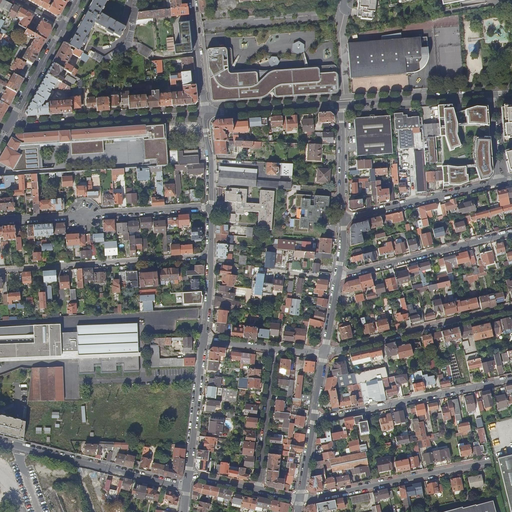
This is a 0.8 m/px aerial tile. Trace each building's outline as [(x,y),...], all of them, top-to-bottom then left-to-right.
[(14,5),(4,0),(2,0),(0,5),(0,6),(10,12),(14,5)] [(68,0),(54,0),(53,3),(50,1),(51,1),(50,0),(27,0),(40,7),(56,16),(60,14),(68,0)] [(126,27),(100,13),(107,0),(94,0),(69,45),(71,47),(75,49),(79,51),(83,44),(85,45),(88,39),(86,39),(95,23),(108,30),(107,32),(112,35),(113,33),(120,37),(126,27)] [(131,48),(132,42),(136,24),(137,20),(138,12),(140,0),(133,0),(132,10),(129,22),(130,27),(129,33),(126,40),(125,44),(104,57),(95,52),(95,53),(91,51),(88,56),(89,57),(104,65),(106,64),(119,56),(131,48)] [(181,4),(180,0),(169,0),(171,9),(187,7),(187,4),(181,4)] [(207,0),(207,1),(199,1),(201,14),(208,13),(207,0)] [(360,0),(359,0),(357,18),(361,18),(361,19),(372,20),(373,13),(374,13),(375,0),(360,0)] [(33,16),(14,5),(10,12),(7,17),(7,18),(9,19),(10,17),(15,19),(16,16),(20,18),(20,19),(20,21),(21,21),(19,25),(25,29),(26,29),(33,16)] [(188,14),(187,7),(171,9),(171,16),(186,15),(188,14)] [(171,16),(171,9),(164,10),(161,10),(157,10),(154,11),(155,18),(171,16)] [(155,18),(154,11),(138,12),(137,20),(152,18),(155,18)] [(188,14),(186,15),(187,22),(178,23),(180,44),(174,45),(174,47),(175,50),(175,51),(175,54),(190,52),(192,52),(192,49),(191,43),(188,14)] [(51,30),(50,25),(42,21),(38,27),(37,27),(37,28),(39,29),(36,35),(46,40),(49,34),(51,30)] [(39,53),(46,40),(36,35),(26,29),(25,29),(24,30),(26,31),(24,35),(32,39),(35,39),(34,41),(33,41),(29,48),(39,53)] [(9,43),(11,38),(6,35),(1,43),(0,44),(0,51),(6,41),(9,43)] [(428,58),(428,56),(426,38),(347,44),(351,79),(412,73),(413,73),(415,73),(417,72),(418,72),(420,71),(422,70),(423,69),(424,67),(425,66),(426,64),(427,63),(427,61),(427,59),(428,58)] [(150,55),(153,51),(141,44),(132,42),(131,48),(139,54),(140,49),(150,55)] [(304,52),(305,42),(293,42),(293,52),(304,52)] [(208,47),(210,65),(212,98),(263,95),(339,90),(337,70),(335,64),(318,66),(274,69),(259,81),(257,70),(229,69),(226,46),(208,47)] [(33,64),(39,53),(29,48),(28,48),(26,52),(23,50),(21,53),(19,56),(33,64)] [(150,55),(140,49),(139,54),(144,56),(148,59),(150,55)] [(270,65),(279,66),(279,56),(270,56),(270,65)] [(194,70),(193,57),(179,58),(180,60),(181,60),(182,71),(194,70)] [(32,66),(26,62),(26,63),(17,59),(11,69),(25,77),(32,66)] [(162,73),(161,60),(152,61),(157,64),(157,73),(162,73)] [(59,72),(61,73),(63,69),(60,67),(53,64),(47,74),(58,80),(62,83),(64,79),(57,75),(58,75),(59,75),(60,74),(60,73),(59,72)] [(191,84),(190,72),(181,72),(181,74),(170,75),(170,78),(170,83),(171,88),(179,87),(178,83),(176,84),(175,80),(182,80),(183,85),(191,84)] [(0,83),(16,93),(24,80),(13,74),(12,76),(7,73),(6,76),(11,78),(9,81),(8,80),(8,81),(9,82),(8,84),(0,79),(0,83)] [(71,109),(71,101),(64,101),(64,102),(55,103),(55,102),(50,102),(50,103),(48,103),(48,104),(46,104),(45,106),(43,106),(43,107),(41,107),(41,105),(43,105),(45,101),(46,101),(49,96),(51,98),(54,92),(51,90),(52,88),(53,89),(58,80),(47,74),(41,84),(39,88),(32,102),(25,113),(27,116),(34,116),(46,115),(51,114),(72,113),(71,109)] [(76,81),(67,76),(65,79),(64,79),(62,83),(70,87),(74,84),(76,81)] [(59,88),(62,83),(58,80),(53,89),(56,91),(58,87),(59,88)] [(9,106),(16,93),(0,83),(0,91),(3,93),(1,96),(2,96),(0,101),(9,106)] [(70,97),(70,87),(62,83),(59,88),(68,92),(68,97),(70,97)] [(172,106),(171,94),(171,90),(171,88),(170,83),(168,83),(169,94),(165,94),(165,93),(164,93),(164,94),(160,94),(161,92),(161,91),(158,91),(159,107),(172,106)] [(196,92),(195,85),(179,87),(171,88),(171,90),(183,88),(184,91),(184,94),(183,94),(183,93),(171,94),(172,106),(184,105),(194,105),(197,100),(196,92)] [(147,108),(146,97),(146,91),(146,90),(144,90),(144,96),(141,96),(141,97),(136,97),(136,96),(135,96),(135,97),(132,97),(132,96),(129,97),(129,104),(129,109),(147,108)] [(119,105),(119,96),(111,96),(111,91),(108,91),(108,94),(108,97),(109,106),(119,105)] [(159,107),(158,91),(152,91),(151,91),(152,96),(146,97),(147,108),(159,107)] [(129,104),(129,97),(129,92),(125,92),(125,93),(121,93),(122,105),(129,104)] [(81,108),(80,97),(71,98),(71,101),(71,109),(81,108)] [(97,107),(96,99),(95,99),(94,97),(88,98),(88,100),(87,100),(87,108),(97,107)] [(109,106),(108,97),(96,98),(96,99),(97,107),(97,111),(109,110),(109,106)] [(9,106),(0,101),(0,100),(0,109),(5,112),(9,106)] [(511,103),(501,105),(504,142),(509,141),(509,138),(509,136),(506,137),(505,123),(508,123),(507,120),(505,120),(504,107),(506,107),(506,106),(510,106),(510,108),(511,107),(511,103)] [(476,107),(467,110),(456,113),(454,113),(452,105),(438,106),(439,123),(440,136),(423,138),(425,168),(434,167),(437,167),(442,166),(443,171),(443,180),(444,186),(459,185),(479,178),(480,180),(489,178),(493,173),(491,167),(490,148),(490,137),(487,106),(479,107),(476,107)] [(333,122),(333,118),(333,116),(330,113),(318,114),(319,127),(321,127),(320,123),(333,122)] [(399,149),(414,148),(414,152),(424,151),(423,138),(422,124),(422,117),(419,117),(411,117),(403,118),(403,113),(394,114),(395,130),(398,130),(399,149)] [(285,116),(282,116),(282,126),(282,127),(283,129),(286,129),(291,129),(297,128),(296,115),(290,115),(290,120),(286,120),(285,116)] [(393,154),(390,116),(374,117),(374,115),(372,115),(370,115),(370,117),(354,118),(357,156),(393,154)] [(282,126),(282,116),(271,117),(271,127),(282,126)] [(266,117),(249,118),(249,125),(267,124),(266,117)] [(232,132),(232,123),(231,119),(223,120),(221,120),(215,121),(212,125),(213,133),(214,141),(225,141),(229,141),(233,141),(233,138),(228,138),(228,139),(226,139),(225,135),(224,135),(224,132),(222,131),(223,131),(223,130),(225,131),(228,130),(228,132),(232,132)] [(314,131),(313,119),(302,119),(303,131),(314,131)] [(247,131),(247,121),(232,123),(232,132),(238,132),(247,131)] [(423,138),(440,136),(439,123),(422,124),(423,138)] [(21,144),(53,142),(54,147),(53,147),(54,162),(64,161),(63,146),(61,146),(61,143),(70,142),(70,146),(74,145),(74,140),(102,138),(103,143),(111,143),(111,139),(106,139),(106,138),(140,135),(140,141),(142,141),(142,151),(146,151),(146,152),(139,152),(140,168),(146,167),(148,167),(149,167),(161,166),(167,166),(164,124),(15,135),(13,139),(11,138),(0,157),(0,176),(2,177),(7,168),(12,170),(21,155),(18,154),(16,153),(20,144),(21,144)] [(332,140),(332,138),(332,133),(327,133),(327,132),(322,132),(322,139),(327,139),(327,142),(332,142),(332,140)] [(226,152),(225,141),(214,141),(215,154),(226,154),(226,152)] [(233,141),(229,141),(229,146),(232,146),(233,146),(234,150),(234,153),(238,153),(238,146),(241,147),(259,148),(259,142),(250,142),(244,141),(240,141),(238,141),(233,141)] [(24,149),(53,147),(54,147),(53,142),(21,144),(21,148),(18,154),(21,155),(24,149)] [(320,160),(320,144),(314,144),(308,144),(307,160),(320,160)] [(198,164),(197,150),(177,152),(177,150),(170,151),(170,153),(169,153),(170,166),(173,165),(186,165),(198,164)] [(417,191),(427,190),(426,181),(426,172),(425,168),(424,151),(414,152),(416,173),(417,191)] [(394,184),(397,184),(397,187),(399,187),(397,157),(387,158),(387,162),(394,162),(395,164),(393,164),(393,167),(392,168),(392,179),(394,178),(394,184)] [(358,170),(365,170),(371,169),(370,159),(357,160),(358,170)] [(122,169),(122,161),(27,167),(27,170),(20,170),(20,174),(10,174),(10,176),(13,176),(18,176),(25,175),(38,174),(49,174),(54,173),(56,173),(61,173),(67,173),(74,172),(80,172),(86,171),(98,170),(111,170),(122,169)] [(278,172),(278,168),(277,167),(276,167),(276,163),(267,162),(266,174),(275,174),(275,173),(277,173),(278,172)] [(291,184),(292,164),(284,163),(281,163),(280,175),(289,175),(289,182),(256,180),(256,174),(218,171),(218,184),(276,188),(291,189),(291,184)] [(198,164),(186,165),(186,171),(187,174),(204,173),(204,164),(198,164)] [(161,166),(149,167),(149,173),(159,172),(159,175),(160,187),(157,187),(158,195),(161,194),(163,194),(163,187),(162,185),(161,166)] [(149,179),(148,167),(146,167),(146,170),(139,170),(139,168),(136,168),(137,180),(149,179)] [(435,180),(443,180),(443,171),(437,172),(437,167),(434,167),(434,172),(435,180)] [(380,204),(390,201),(388,181),(387,168),(374,169),(375,175),(386,174),(386,182),(386,186),(387,186),(387,190),(380,190),(380,181),(379,181),(379,179),(375,179),(376,181),(377,202),(380,201),(380,204)] [(318,169),(317,182),(329,182),(330,169),(318,169)] [(426,181),(435,180),(434,172),(426,172),(426,181)] [(76,187),(75,177),(63,178),(63,176),(65,176),(65,174),(67,174),(67,173),(61,173),(62,177),(62,187),(76,187)] [(14,181),(13,176),(10,176),(4,177),(4,179),(4,184),(4,187),(8,186),(9,185),(9,182),(14,181)] [(372,196),(375,196),(375,205),(378,204),(377,202),(376,181),(371,182),(368,182),(365,182),(366,186),(369,186),(369,185),(371,185),(372,196)] [(98,198),(98,192),(95,192),(95,191),(93,191),(94,192),(92,192),(92,191),(91,183),(87,183),(88,198),(88,199),(98,198)] [(399,183),(400,192),(408,191),(408,188),(406,188),(406,183),(399,183)] [(174,196),(173,184),(164,185),(162,185),(163,187),(164,187),(165,197),(174,196)] [(86,195),(85,186),(75,187),(76,195),(86,195)] [(40,197),(39,193),(39,189),(33,190),(31,190),(31,196),(32,196),(32,197),(40,197)] [(246,203),(247,190),(229,189),(228,192),(225,192),(225,202),(228,202),(227,222),(235,223),(235,220),(239,220),(239,214),(243,215),(243,211),(258,212),(257,228),(265,228),(265,230),(272,230),(274,191),(260,191),(259,204),(246,203)] [(506,189),(497,191),(501,207),(510,204),(509,202),(508,198),(508,197),(506,189)] [(24,195),(23,190),(19,190),(12,191),(12,198),(13,203),(14,203),(15,203),(14,196),(24,195)] [(137,203),(136,194),(131,194),(131,190),(125,190),(126,204),(137,203)] [(0,204),(6,204),(13,203),(12,198),(0,199),(0,195),(2,196),(2,192),(0,191),(0,204)] [(122,204),(121,194),(114,195),(114,192),(115,192),(114,191),(113,191),(113,195),(114,204),(122,204)] [(51,214),(51,200),(41,201),(40,198),(42,198),(41,193),(39,193),(40,197),(40,204),(41,214),(51,214)] [(311,195),(296,194),(295,199),(298,199),(297,205),(296,204),(296,207),(301,208),(300,219),(295,219),(295,222),(296,222),(296,227),(293,227),(293,232),(308,233),(308,228),(313,229),(313,227),(317,227),(317,225),(321,225),(321,223),(325,224),(326,219),(324,219),(324,217),(320,216),(317,216),(318,213),(320,213),(320,211),(328,211),(329,197),(314,195),(314,199),(310,199),(311,195)] [(114,204),(113,195),(102,196),(103,205),(114,204)] [(65,213),(64,198),(53,199),(52,196),(50,196),(51,200),(51,214),(55,213),(61,213),(63,213),(65,213)] [(164,205),(164,199),(161,200),(156,200),(155,198),(151,198),(151,206),(164,205)] [(362,199),(349,201),(349,204),(349,208),(350,209),(352,210),(355,210),(363,208),(362,199)] [(445,210),(450,209),(451,213),(455,213),(454,208),(457,207),(457,206),(455,199),(450,200),(451,202),(440,205),(443,216),(446,215),(445,210)] [(459,213),(462,213),(475,210),(473,201),(460,204),(460,205),(457,206),(457,207),(459,213)] [(424,206),(427,218),(432,216),(430,210),(437,209),(436,203),(424,206)] [(511,203),(510,204),(501,207),(502,212),(511,209),(511,203)] [(420,228),(429,226),(427,218),(424,206),(419,208),(419,210),(418,211),(420,218),(421,217),(423,225),(419,226),(419,228),(420,228)] [(501,207),(475,214),(477,219),(502,212),(501,207)] [(393,222),(404,220),(402,211),(386,215),(387,220),(392,219),(393,222)] [(189,225),(188,215),(178,216),(179,226),(189,225)] [(363,232),(370,231),(369,229),(383,225),(381,216),(371,219),(367,220),(367,221),(359,223),(353,224),(352,225),(351,227),(350,228),(350,246),(363,243),(361,232),(363,232)] [(151,227),(151,218),(140,218),(140,228),(151,227)] [(178,226),(177,218),(167,219),(168,229),(173,229),(172,227),(178,226)] [(116,235),(115,220),(102,221),(103,232),(113,231),(113,235),(116,235)] [(139,231),(138,221),(128,222),(128,233),(128,234),(130,234),(130,232),(139,231)] [(166,235),(165,222),(152,223),(153,236),(162,235),(163,252),(167,252),(167,244),(166,235)] [(465,230),(463,222),(454,224),(456,232),(465,230)] [(65,234),(65,223),(52,224),(53,235),(65,234)] [(34,237),(53,235),(52,224),(33,226),(34,237)] [(127,233),(126,224),(116,224),(117,234),(121,234),(121,235),(123,235),(123,241),(129,241),(129,237),(128,234),(128,233),(127,233)] [(227,235),(227,225),(216,225),(216,235),(226,235),(227,235)] [(16,239),(15,227),(2,228),(2,238),(3,240),(3,242),(6,241),(6,240),(16,239)] [(445,235),(442,227),(433,230),(435,237),(445,235)] [(201,239),(200,228),(191,229),(191,237),(192,240),(196,240),(201,239)] [(369,241),(374,240),(386,237),(384,228),(381,229),(382,232),(383,233),(375,235),(375,236),(371,237),(371,233),(367,234),(369,241)] [(104,241),(103,232),(100,232),(100,234),(93,235),(93,240),(95,240),(95,243),(104,242),(104,241)] [(424,246),(433,244),(430,233),(421,235),(424,246)] [(80,246),(79,235),(65,236),(66,246),(73,245),(74,259),(81,259),(80,258),(80,252),(80,247),(80,246)] [(226,235),(216,235),(216,244),(225,244),(226,237),(227,237),(227,239),(230,239),(230,241),(232,241),(233,236),(227,235),(226,235)] [(142,245),(141,239),(135,239),(134,236),(129,237),(129,241),(129,246),(142,245)] [(330,254),(331,243),(319,243),(278,239),(277,249),(294,251),(330,254)] [(409,251),(413,250),(413,251),(415,250),(415,249),(418,249),(416,244),(412,245),(411,240),(407,241),(409,251)] [(117,255),(116,241),(105,242),(105,241),(104,241),(104,242),(105,256),(108,256),(114,255),(117,255)] [(497,255),(503,254),(502,252),(505,251),(504,247),(503,242),(495,244),(497,249),(495,249),(497,255)] [(380,256),(394,253),(391,243),(386,244),(386,247),(378,249),(380,256)] [(396,254),(406,252),(403,243),(396,245),(396,246),(394,247),(396,254)] [(233,245),(227,245),(225,244),(216,244),(216,258),(218,258),(226,259),(232,260),(233,255),(227,254),(227,248),(233,249),(233,245)] [(135,249),(142,249),(142,248),(142,245),(129,246),(130,256),(136,256),(135,249)] [(180,255),(180,246),(179,245),(171,246),(172,255),(180,255)] [(193,254),(192,245),(180,246),(180,255),(193,254)] [(92,256),(91,248),(84,248),(84,251),(82,251),(82,250),(81,250),(81,252),(80,252),(80,258),(92,258),(92,256)] [(274,269),(276,249),(273,249),(271,249),(271,252),(273,252),(273,257),(268,256),(268,259),(266,259),(265,268),(274,269)] [(314,260),(314,257),(329,258),(329,257),(334,258),(334,254),(330,254),(294,251),(294,256),(313,258),(313,260),(314,260)] [(364,260),(371,258),(372,261),(376,259),(374,253),(377,252),(377,251),(362,254),(363,259),(364,260)] [(485,266),(494,263),(492,258),(494,258),(492,251),(480,254),(482,260),(482,261),(483,261),(485,266)] [(458,264),(467,262),(468,267),(471,266),(470,264),(467,252),(459,254),(459,256),(456,257),(457,263),(458,264)] [(41,261),(40,253),(39,253),(32,254),(33,261),(41,261)] [(447,274),(452,272),(450,267),(454,266),(453,265),(457,263),(456,257),(455,255),(443,258),(445,266),(446,271),(447,273),(447,274)] [(481,268),(472,270),(472,272),(473,275),(477,274),(485,272),(483,267),(482,261),(482,260),(479,261),(481,268)] [(417,262),(411,264),(412,267),(408,268),(408,269),(409,274),(419,271),(417,265),(417,262)] [(429,262),(417,265),(419,271),(421,280),(423,287),(428,286),(429,286),(432,285),(431,282),(426,283),(425,277),(423,278),(421,270),(425,269),(426,272),(431,270),(430,268),(429,262)] [(254,271),(254,266),(247,265),(246,277),(253,278),(254,271)] [(188,276),(204,275),(204,266),(195,266),(195,271),(187,271),(187,270),(181,270),(182,272),(182,277),(188,276)] [(230,275),(231,267),(223,266),(223,269),(221,268),(221,273),(222,274),(230,275)] [(94,280),(93,268),(81,269),(82,284),(87,284),(87,281),(94,280)] [(82,284),(81,269),(74,269),(74,273),(77,272),(77,276),(78,288),(83,287),(82,284)] [(170,280),(169,269),(164,269),(164,270),(160,271),(161,284),(170,284),(170,280)] [(182,277),(182,272),(178,272),(178,269),(174,270),(174,269),(169,269),(170,280),(182,279),(182,277)] [(396,284),(407,281),(407,279),(410,279),(409,274),(408,269),(403,270),(404,271),(398,272),(398,271),(394,272),(394,275),(395,278),(396,284)] [(57,282),(56,271),(43,272),(45,294),(46,304),(52,303),(51,293),(50,287),(47,287),(46,285),(48,282),(57,282)] [(138,281),(137,271),(126,272),(126,282),(138,281)] [(157,286),(156,271),(152,272),(152,273),(144,274),(144,272),(139,273),(140,287),(145,286),(153,285),(153,286),(157,286)] [(262,279),(263,275),(262,275),(262,272),(254,271),(253,278),(252,289),(252,290),(253,291),(253,289),(254,289),(255,280),(261,281),(261,279),(262,279)] [(31,284),(31,272),(22,273),(23,281),(28,281),(28,283),(30,283),(30,284),(31,284)] [(94,274),(95,284),(106,283),(105,273),(94,274)] [(438,281),(445,279),(445,282),(449,281),(447,274),(447,273),(441,275),(437,276),(438,281)] [(235,283),(236,276),(230,275),(222,274),(222,279),(223,279),(222,286),(230,287),(234,287),(234,283),(235,283)] [(364,288),(374,285),(371,274),(359,277),(359,280),(362,289),(362,292),(365,291),(364,288)] [(469,283),(475,282),(474,278),(473,275),(461,278),(462,280),(462,281),(468,280),(469,283)] [(70,286),(69,276),(59,277),(60,287),(70,286)] [(291,299),(294,278),(290,277),(287,302),(283,302),(283,308),(280,307),(280,311),(284,312),(289,314),(291,299)] [(389,291),(393,290),(394,294),(399,293),(396,284),(395,278),(385,280),(387,285),(388,285),(389,291)] [(300,306),(303,279),(299,279),(298,284),(297,284),(296,293),(297,293),(296,299),(291,299),(289,314),(296,315),(299,316),(300,306)] [(326,290),(328,281),(317,279),(316,289),(323,290),(326,290)] [(120,288),(119,280),(113,280),(114,286),(112,286),(113,293),(120,292),(120,288)] [(282,291),(283,281),(273,280),(273,285),(272,290),(282,291)] [(342,293),(362,289),(359,280),(347,283),(344,286),(343,292),(342,293)] [(376,294),(386,292),(384,284),(383,282),(382,282),(382,284),(374,286),(376,294)] [(272,290),(273,285),(263,284),(262,293),(272,294),(272,292),(272,290)] [(229,293),(230,287),(222,286),(220,285),(220,292),(224,292),(224,294),(223,298),(233,300),(234,294),(229,293)] [(370,299),(377,297),(376,294),(374,286),(372,287),(374,294),(366,296),(367,300),(370,299)] [(20,300),(19,287),(16,287),(16,293),(7,294),(7,295),(8,301),(12,301),(18,300),(20,300)] [(154,295),(158,294),(158,287),(156,287),(156,290),(145,291),(145,293),(139,294),(139,296),(140,296),(154,295)] [(322,297),(323,290),(316,289),(309,288),(308,292),(314,293),(318,294),(318,296),(322,297)] [(183,305),(202,304),(203,291),(182,293),(183,305)] [(445,315),(457,312),(454,302),(451,291),(449,291),(452,303),(442,305),(444,312),(445,315)] [(496,303),(505,301),(503,292),(495,294),(494,294),(496,303)] [(482,309),(497,305),(496,303),(494,294),(493,293),(487,295),(488,296),(485,297),(485,296),(479,297),(482,309)] [(363,295),(363,294),(355,296),(356,302),(358,302),(361,301),(365,300),(364,299),(363,295)] [(139,302),(140,312),(153,311),(152,301),(155,301),(154,295),(140,296),(140,302),(139,302)] [(241,309),(243,303),(233,300),(223,298),(215,296),(214,305),(228,309),(229,306),(241,309)] [(326,308),(327,299),(318,298),(317,302),(317,305),(321,306),(321,307),(326,308)] [(398,322),(408,319),(407,314),(408,314),(408,313),(405,298),(400,299),(402,308),(401,308),(402,310),(403,310),(403,312),(402,313),(403,315),(401,315),(400,313),(396,314),(397,317),(396,317),(396,319),(397,318),(398,322)] [(469,309),(478,307),(476,298),(467,300),(469,309)] [(434,312),(440,311),(440,313),(444,312),(442,305),(441,299),(432,302),(433,307),(434,312)] [(457,313),(461,313),(460,312),(469,309),(467,300),(460,302),(459,301),(454,302),(457,312),(457,313)] [(68,307),(69,313),(77,313),(76,304),(70,304),(70,307),(68,307)] [(426,320),(436,318),(434,312),(433,307),(431,308),(432,311),(433,313),(425,315),(426,320)] [(227,321),(228,311),(218,310),(217,322),(225,323),(229,324),(229,322),(227,321)] [(323,322),(325,313),(318,312),(318,310),(315,310),(315,316),(317,316),(316,320),(323,322)] [(411,323),(424,320),(422,311),(416,312),(416,311),(408,313),(408,314),(410,320),(411,323)] [(378,332),(389,329),(385,314),(374,316),(376,322),(378,331),(378,332)] [(344,323),(339,325),(342,340),(352,337),(349,326),(352,325),(350,318),(343,320),(344,323)] [(364,334),(375,332),(372,323),(366,325),(364,318),(360,318),(364,334)] [(503,330),(511,328),(511,327),(510,318),(501,320),(501,321),(503,330)] [(323,327),(323,322),(316,320),(310,319),(309,324),(323,327)] [(475,340),(492,336),(496,335),(499,334),(499,333),(503,332),(503,330),(501,321),(493,323),(494,328),(490,329),(489,324),(472,328),(473,335),(475,340)] [(224,329),(225,323),(217,322),(216,332),(226,333),(227,331),(226,329),(224,329)] [(0,358),(61,356),(61,352),(78,351),(78,358),(79,373),(94,372),(94,363),(101,363),(101,372),(117,371),(116,362),(124,362),(124,371),(139,370),(138,323),(77,326),(78,335),(72,335),(72,333),(61,333),(60,325),(0,328),(0,358)] [(271,323),(270,335),(279,336),(280,325),(271,323)] [(243,338),(245,326),(245,325),(241,325),(241,329),(234,328),(233,337),(243,338)] [(256,340),(258,327),(251,327),(251,325),(250,325),(250,326),(245,326),(243,338),(256,340)] [(461,338),(473,335),(472,328),(471,325),(459,328),(461,338)] [(269,338),(270,329),(269,328),(269,330),(260,329),(259,337),(269,338)] [(445,348),(453,346),(450,341),(461,338),(459,328),(441,332),(443,337),(445,348)] [(293,341),(295,330),(291,329),(290,332),(284,331),(283,340),(293,341)] [(304,342),(305,330),(295,329),(295,330),(293,341),(304,342)] [(432,340),(443,337),(441,332),(431,334),(432,340)] [(425,347),(426,346),(426,345),(433,343),(432,340),(431,334),(422,336),(425,347)] [(192,353),(191,337),(173,338),(174,341),(182,340),(182,339),(183,339),(184,348),(183,348),(184,353),(192,353)] [(411,350),(421,347),(420,342),(415,343),(415,341),(411,342),(411,344),(410,344),(411,350)] [(387,356),(394,355),(394,356),(398,355),(396,348),(395,343),(385,345),(387,356)] [(399,359),(413,355),(411,350),(410,344),(396,348),(398,355),(399,359)] [(159,360),(158,346),(150,346),(151,367),(195,366),(195,359),(159,360)] [(372,358),(383,355),(381,346),(368,349),(371,362),(373,362),(372,358)] [(225,358),(226,349),(213,347),(209,351),(208,360),(210,361),(218,362),(219,357),(223,357),(223,358),(225,358)] [(368,349),(359,352),(362,363),(371,361),(368,349)] [(61,356),(61,359),(78,358),(78,351),(61,352),(61,356)] [(457,379),(460,379),(453,351),(446,353),(449,365),(452,375),(453,380),(457,379)] [(241,360),(242,353),(232,352),(231,359),(241,360)] [(359,352),(350,354),(353,366),(362,363),(359,352)] [(250,364),(251,354),(242,353),(241,360),(241,363),(250,364)] [(467,362),(479,359),(477,353),(465,356),(467,362)] [(498,375),(503,374),(498,354),(493,355),(495,360),(497,370),(498,375)] [(468,369),(482,366),(482,363),(481,358),(479,359),(467,362),(468,369)] [(290,370),(292,360),(287,360),(281,359),(280,366),(280,368),(286,369),(286,371),(286,374),(283,374),(283,379),(289,380),(290,370)] [(426,370),(436,368),(438,367),(439,367),(437,360),(430,362),(430,364),(429,364),(426,364),(426,365),(425,365),(426,370)] [(484,373),(497,370),(495,360),(482,363),(482,366),(483,369),(484,373)] [(218,366),(218,362),(210,361),(209,370),(217,371),(218,368),(219,369),(219,366),(218,366)] [(314,372),(315,362),(305,361),(304,371),(314,372)] [(333,377),(347,374),(345,362),(334,364),(335,370),(332,370),(333,377)] [(64,401),(63,367),(32,368),(32,369),(31,376),(30,385),(28,401),(64,401)] [(440,388),(450,386),(449,381),(444,382),(443,381),(443,379),(442,376),(440,376),(438,367),(436,368),(440,388)] [(376,380),(382,379),(388,378),(386,369),(386,368),(373,371),(376,380)] [(260,379),(261,370),(250,369),(249,369),(248,378),(249,378),(260,379)] [(366,382),(376,380),(373,371),(364,373),(366,382)] [(414,392),(425,390),(424,385),(422,376),(421,371),(416,372),(414,372),(414,373),(416,384),(413,385),(414,392)] [(360,384),(366,382),(364,373),(355,374),(355,376),(357,384),(360,384)] [(399,398),(403,397),(400,383),(408,382),(406,374),(403,375),(394,377),(395,381),(396,384),(398,394),(399,398)] [(339,384),(340,388),(342,387),(341,387),(340,379),(344,379),(343,375),(337,377),(336,385),(339,384)] [(424,385),(435,383),(434,376),(427,377),(427,375),(422,376),(424,385)] [(341,387),(356,384),(355,376),(344,379),(340,379),(341,387)] [(210,378),(209,386),(220,387),(222,378),(215,377),(215,379),(210,378)] [(259,388),(260,379),(249,378),(248,378),(240,377),(239,378),(238,388),(255,390),(255,388),(259,388)] [(328,390),(335,389),(340,388),(339,384),(336,385),(337,377),(327,379),(325,391),(328,390)] [(368,404),(370,404),(370,403),(379,401),(386,399),(383,384),(382,379),(376,380),(366,382),(360,384),(361,389),(362,392),(363,396),(363,398),(364,405),(368,404)] [(351,405),(357,404),(355,396),(354,396),(353,392),(354,391),(354,390),(361,389),(360,384),(357,384),(348,386),(350,397),(351,405)] [(387,397),(398,394),(396,384),(391,385),(392,390),(386,391),(387,397)] [(236,402),(238,390),(224,388),(222,401),(236,402)] [(335,408),(339,407),(338,402),(337,395),(335,389),(328,390),(331,401),(332,409),(335,408)] [(485,405),(493,403),(490,391),(482,393),(485,405)] [(498,407),(509,405),(506,394),(495,397),(498,407)] [(467,412),(476,410),(473,396),(464,398),(467,412)] [(303,409),(304,399),(301,399),(295,398),(293,397),(293,400),(292,407),(291,407),(303,409)] [(339,407),(351,405),(350,397),(342,399),(342,401),(338,402),(339,407)] [(291,413),(291,407),(292,407),(284,406),(285,401),(278,400),(278,399),(277,399),(275,412),(291,413)] [(455,415),(460,414),(457,399),(452,400),(455,415)] [(444,420),(451,419),(451,416),(455,415),(452,400),(447,401),(448,405),(447,405),(447,407),(445,407),(441,408),(444,420)] [(219,407),(220,402),(217,402),(216,402),(208,401),(207,401),(206,411),(215,412),(216,407),(219,407)] [(437,403),(427,405),(429,415),(432,414),(437,413),(437,410),(439,410),(438,408),(437,403)] [(246,404),(245,414),(256,415),(257,406),(246,404)] [(422,440),(429,439),(433,438),(434,438),(434,434),(429,435),(430,436),(426,437),(423,422),(421,415),(426,414),(424,404),(415,406),(415,408),(416,412),(418,419),(422,440)] [(308,417),(309,410),(303,409),(291,407),(291,413),(291,415),(305,417),(308,417)] [(395,421),(398,420),(399,423),(402,422),(401,420),(404,419),(402,411),(394,413),(395,421)] [(289,419),(289,416),(290,416),(291,415),(291,413),(275,412),(275,417),(285,418),(285,420),(284,426),(284,428),(289,429),(290,419),(289,419)] [(388,418),(379,419),(380,423),(381,427),(382,431),(394,428),(391,414),(387,414),(388,418)] [(293,424),(293,422),(291,421),(292,419),(294,419),(294,418),(296,419),(295,425),(297,426),(297,427),(303,428),(305,417),(291,415),(290,416),(290,419),(289,429),(293,429),(294,424),(293,424)] [(24,441),(26,423),(18,421),(0,416),(0,435),(13,439),(21,440),(24,441)] [(361,453),(366,452),(367,452),(361,421),(362,420),(361,416),(354,417),(355,423),(355,425),(358,440),(361,453)] [(347,437),(352,436),(350,430),(353,429),(352,426),(350,427),(349,424),(355,423),(354,417),(344,419),(345,427),(347,437)] [(257,419),(247,418),(246,427),(248,427),(247,429),(252,429),(253,428),(256,428),(257,419)] [(413,442),(417,441),(422,440),(418,419),(413,420),(414,427),(413,427),(414,430),(415,430),(416,436),(409,437),(410,443),(413,442)] [(211,420),(209,434),(221,436),(223,421),(222,421),(211,420)] [(462,432),(467,431),(471,430),(469,422),(462,424),(457,425),(459,433),(462,432)] [(330,434),(329,424),(326,424),(327,431),(324,431),(325,433),(325,435),(326,434),(327,438),(317,439),(316,444),(321,443),(322,443),(331,441),(330,434)] [(342,439),(348,438),(347,437),(345,427),(342,428),(343,432),(332,434),(333,441),(334,440),(342,439)] [(481,443),(487,442),(484,428),(478,429),(481,443)] [(255,442),(256,434),(255,434),(256,431),(244,430),(244,434),(247,434),(246,441),(252,442),(255,442)] [(270,437),(270,442),(284,444),(287,445),(288,440),(288,436),(276,434),(276,437),(274,436),(274,438),(270,437)] [(303,447),(305,435),(295,434),(293,445),(303,447)] [(397,446),(405,444),(410,443),(409,437),(408,435),(396,438),(397,446)] [(418,443),(419,448),(427,446),(428,454),(423,455),(424,460),(426,460),(426,464),(434,462),(432,453),(431,446),(430,442),(429,439),(422,440),(417,441),(418,443)] [(350,452),(358,450),(358,454),(361,453),(358,440),(348,442),(350,448),(350,452)] [(324,451),(333,449),(331,441),(322,443),(323,448),(324,448),(324,451)] [(114,447),(115,442),(99,442),(99,445),(96,455),(96,458),(101,460),(102,456),(100,456),(102,451),(101,450),(102,449),(100,449),(101,446),(105,446),(105,448),(107,448),(108,448),(108,447),(114,447)] [(256,454),(257,443),(255,442),(252,442),(252,446),(246,446),(246,453),(256,454)] [(96,455),(99,445),(88,445),(88,443),(86,443),(86,445),(85,444),(85,454),(96,455)] [(288,456),(290,445),(287,445),(284,444),(284,449),(282,449),(282,455),(285,456),(288,456)] [(302,452),(303,447),(293,445),(291,445),(290,445),(288,456),(288,460),(287,462),(293,463),(294,458),(294,456),(295,452),(295,450),(302,452)] [(473,456),(481,455),(481,452),(483,451),(482,445),(477,446),(476,445),(474,446),(475,447),(471,448),(472,454),(473,456)] [(149,468),(151,459),(148,459),(149,456),(147,455),(149,448),(145,447),(141,462),(140,466),(149,468)] [(184,459),(186,450),(175,448),(174,458),(175,458),(184,459)] [(133,468),(136,457),(129,456),(130,454),(131,450),(129,449),(127,456),(125,466),(133,468)] [(449,460),(450,459),(448,449),(447,449),(434,452),(436,462),(449,460)] [(207,469),(209,455),(213,456),(214,452),(204,451),(198,450),(197,457),(200,457),(203,458),(202,469),(207,469)] [(324,461),(341,457),(341,455),(339,455),(338,450),(323,454),(324,461)] [(341,471),(350,469),(369,465),(366,452),(361,453),(358,454),(351,455),(341,457),(324,461),(314,463),(317,476),(323,475),(321,467),(322,466),(322,465),(325,465),(326,469),(331,468),(329,462),(331,462),(332,468),(333,473),(341,471)] [(125,466),(127,456),(118,454),(116,463),(125,466)] [(279,472),(279,467),(282,467),(283,461),(280,461),(281,455),(269,454),(267,470),(279,472)] [(511,511),(511,454),(497,458),(509,511),(511,511)] [(410,468),(420,466),(418,460),(416,461),(415,457),(412,458),(411,455),(408,456),(408,459),(410,468)] [(254,457),(246,456),(245,466),(253,467),(254,457)] [(379,474),(393,471),(392,468),(396,467),(394,460),(394,459),(390,459),(390,457),(377,460),(379,474)] [(183,477),(184,459),(175,458),(174,470),(169,469),(169,467),(171,467),(171,466),(165,465),(165,466),(163,475),(179,479),(183,477)] [(397,472),(410,469),(410,468),(408,459),(396,462),(396,460),(394,460),(396,467),(397,472)] [(296,467),(296,464),(293,463),(287,462),(286,468),(290,468),(289,473),(286,473),(285,480),(283,490),(287,490),(288,491),(289,485),(292,483),(294,474),(295,474),(296,467)] [(163,475),(165,466),(153,463),(152,468),(154,468),(153,472),(163,475)] [(229,474),(229,467),(230,466),(230,464),(222,463),(221,465),(217,465),(216,472),(229,474)] [(366,476),(371,475),(369,465),(350,469),(351,474),(351,475),(359,473),(360,475),(361,474),(361,473),(365,472),(366,476)] [(239,468),(230,466),(229,467),(229,474),(229,475),(238,478),(239,472),(239,468)] [(248,480),(250,472),(245,471),(246,468),(239,468),(239,472),(238,478),(248,480)] [(344,486),(350,484),(348,476),(346,476),(346,475),(351,474),(350,469),(341,471),(343,477),(344,486)] [(278,478),(279,472),(267,470),(266,477),(266,482),(268,486),(275,488),(283,490),(285,480),(283,479),(276,479),(276,477),(278,478)] [(108,488),(111,476),(107,475),(104,490),(117,502),(120,489),(123,479),(120,478),(116,493),(111,492),(111,491),(108,490),(108,488)] [(312,492),(322,490),(320,481),(323,481),(323,484),(326,483),(325,478),(325,475),(323,475),(317,476),(310,478),(308,489),(312,492)] [(484,485),(482,475),(468,478),(471,488),(484,485)] [(463,489),(460,477),(451,480),(453,491),(463,489)] [(328,489),(336,487),(334,478),(328,479),(328,478),(325,478),(326,483),(328,489)] [(120,489),(128,491),(131,481),(123,479),(120,489)] [(429,494),(439,492),(443,491),(442,484),(437,485),(437,482),(427,484),(428,488),(427,488),(428,494),(429,494)] [(134,497),(143,499),(144,499),(146,488),(147,485),(142,483),(141,487),(137,486),(135,491),(132,490),(131,494),(135,495),(134,497)] [(202,493),(203,484),(200,484),(198,483),(194,486),(193,494),(193,499),(197,500),(198,496),(199,496),(200,494),(198,493),(198,492),(202,493)] [(415,495),(423,494),(421,483),(412,484),(413,487),(415,495)] [(210,495),(212,486),(203,484),(202,493),(201,496),(203,497),(203,493),(210,495)] [(218,497),(220,488),(212,486),(210,495),(208,504),(210,504),(211,499),(212,495),(216,496),(215,500),(217,500),(218,497)] [(402,499),(405,498),(406,500),(405,500),(407,509),(403,509),(403,511),(408,511),(410,511),(407,497),(405,488),(405,486),(399,487),(400,492),(401,494),(402,499)] [(409,497),(415,495),(413,487),(405,488),(407,497),(409,497)] [(153,501),(154,494),(155,491),(151,490),(146,488),(144,499),(153,501)] [(226,490),(220,488),(218,497),(217,500),(223,502),(224,498),(226,490)] [(375,502),(380,501),(380,499),(389,497),(388,492),(387,489),(378,491),(378,493),(373,494),(375,502)] [(230,500),(232,491),(226,490),(224,498),(230,500)] [(173,493),(166,491),(164,499),(163,503),(164,505),(168,505),(176,506),(177,498),(175,498),(173,495),(173,493)] [(353,504),(371,500),(369,493),(352,497),(353,504)] [(244,497),(235,495),(233,503),(233,506),(241,508),(242,505),(244,497)] [(252,498),(244,497),(242,505),(241,508),(241,511),(240,511),(243,511),(244,507),(246,507),(246,509),(248,510),(249,509),(255,511),(255,510),(256,509),(256,506),(257,506),(259,497),(253,496),(252,498)] [(265,499),(259,497),(257,506),(256,506),(256,509),(255,510),(262,511),(263,508),(265,499)] [(270,509),(272,500),(265,499),(263,508),(270,509)] [(337,509),(346,507),(345,502),(344,503),(343,499),(335,500),(337,509)] [(278,507),(280,502),(272,500),(270,509),(276,511),(279,511),(288,511),(290,504),(281,502),(280,507),(278,507)] [(318,511),(324,511),(337,509),(335,500),(316,504),(318,511)] [(494,511),(491,501),(461,510),(461,508),(448,511),(494,511)] [(198,511),(197,511),(207,511),(210,504),(208,504),(200,502),(198,511)]
